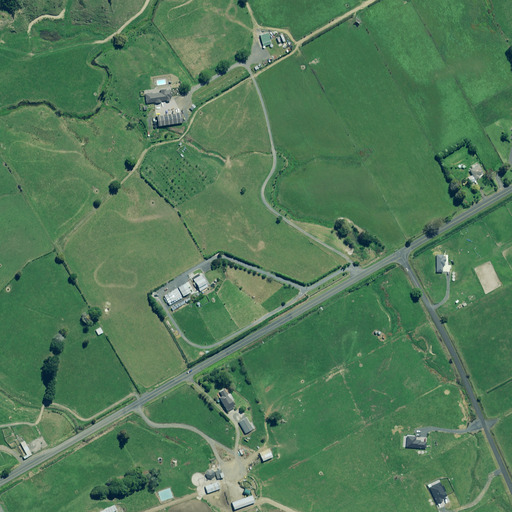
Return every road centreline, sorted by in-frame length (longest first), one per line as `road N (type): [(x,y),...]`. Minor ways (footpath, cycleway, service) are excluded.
road 1 (secondary): [(0,482),(399,253)]
road 2 (unclassified): [(399,253),(511,487)]
road 3 (secondary): [(399,253),(511,189)]
